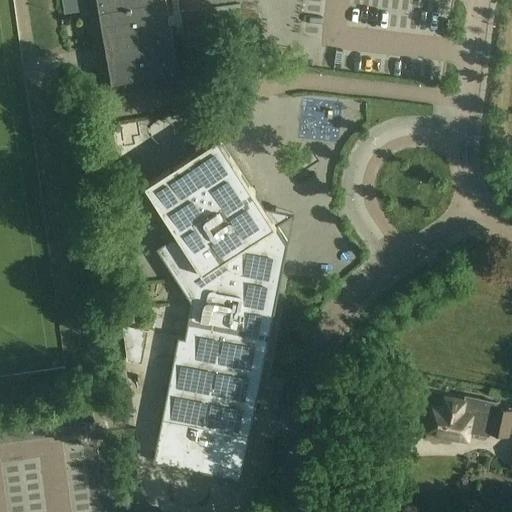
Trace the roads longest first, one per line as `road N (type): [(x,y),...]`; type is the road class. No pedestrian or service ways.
road 1 (residential): [(296,511),(302,404),(336,311),(403,253),(477,211)]
road 2 (residential): [(477,211),(458,147),(473,0)]
